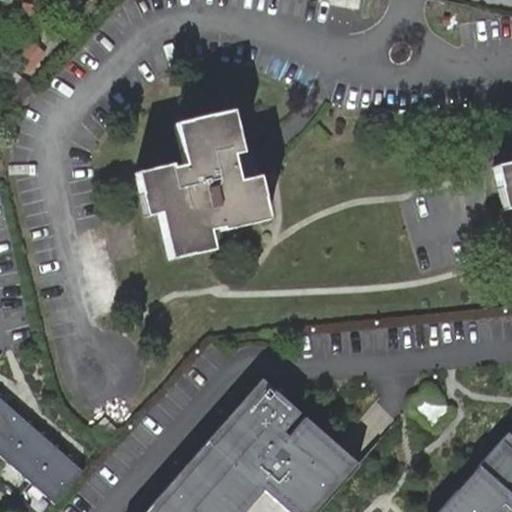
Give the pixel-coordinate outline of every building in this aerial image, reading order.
[(42,6),(23,2),(18,26),(37,30),(42,6)] [(47,52),(31,39),(13,62),(29,75),(47,52)] [(236,114),(180,127),(190,170),(174,172),(173,169),(137,177),(147,222),(163,217),(173,262),(216,252),(212,236),(229,233),(230,235),(274,225),(265,181),(244,186),(237,158),(246,156),(236,114)] [(511,161),(492,166),(501,208),(511,205),(511,161)] [(114,284),(92,285),(94,303),(115,302),(114,284)] [(260,379),(142,511),(315,511),(357,465),(260,379)] [(435,429),(452,410),(427,387),(409,406),(435,429)] [(0,454),(60,506),(87,475),(0,398),(0,454)] [(511,511),(511,426),(435,511),(511,511)]
